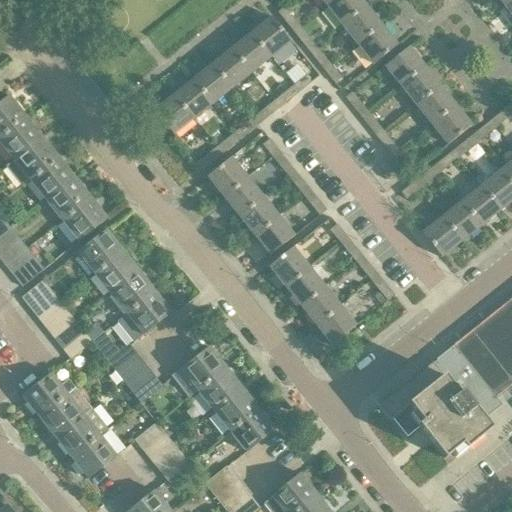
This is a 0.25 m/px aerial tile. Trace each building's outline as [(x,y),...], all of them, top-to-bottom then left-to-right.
[(320,0),(327,8),(336,0),(320,0)] [(336,0),(327,8),(342,27),(366,8),(359,0),(336,0)] [(511,0),(510,0),(503,6),(511,18),(511,0)] [(342,27),(357,47),(381,28),(366,8),(342,27)] [(284,9),(278,14),(288,27),(295,22),(284,9)] [(271,19),(252,35),(271,59),(290,43),(271,19)] [(381,28),(357,47),(373,67),(397,47),(381,28)] [(301,29),(294,35),(304,47),(310,41),(301,29)] [(252,35),(232,51),(251,75),(271,59),(252,35)] [(316,48),(309,54),(319,66),(326,61),(316,48)] [(384,68),(400,88),(424,69),(408,49),(384,68)] [(232,51),(213,66),(232,90),(251,75),(232,51)] [(213,66),(194,82),(212,106),(232,90),(213,66)] [(325,73),(334,85),(341,80),(331,68),(325,73)] [(400,88),(416,107),(440,88),(424,69),(400,88)] [(306,78),(293,88),(299,95),(311,85),(306,78)] [(194,82),(174,97),(193,121),(212,106),(194,82)] [(416,107),(431,127),(455,108),(440,88),(416,107)] [(286,94),(274,104),(279,110),(291,101),(292,101),(286,94)] [(352,94),(345,99),(356,112),(362,107),(352,94)] [(0,104),(0,138),(25,118),(9,97),(0,104)] [(193,121),(174,97),(154,113),(173,137),(193,121)] [(511,108),(510,106),(498,117),(503,123),(511,116),(511,108)] [(455,108),(431,127),(447,147),(471,128),(455,108)] [(267,109),(254,119),(260,126),(272,116),(267,109)] [(368,114),(361,119),(371,132),(378,126),(368,114)] [(0,138),(0,145),(13,161),(42,138),(25,118),(0,138)] [(489,124),(478,132),(484,139),(496,129),(490,122),(489,124)] [(247,125),(235,134),(240,141),(253,131),(247,125)] [(384,133),(377,139),(387,151),(394,145),(384,133)] [(23,187),(29,182),(58,159),(42,138),(13,161),(6,166),(23,187)] [(471,138),(459,148),(464,155),(476,145),(471,138)] [(228,140),(216,150),(221,157),(233,147),(228,140)] [(269,141),(262,146),(272,159),(279,153),(269,141)] [(392,158),(402,170),(409,165),(399,152),(392,158)] [(452,153),(439,163),(445,170),(457,160),(452,153)] [(209,155),(196,166),(201,172),(214,162),(209,155)] [(29,182),(45,202),(74,179),(58,159),(29,182)] [(207,179),(223,198),(247,179),(231,159),(207,179)] [(284,160),(278,166),(286,176),(287,178),(294,172),(284,160)] [(511,162),(499,173),(511,188),(511,162)] [(432,169),(420,179),(425,186),(438,176),(432,169)] [(511,188),(499,173),(480,189),(499,212),(511,202),(511,188)] [(45,202),(61,222),(90,199),(74,179),(45,202)] [(223,198),(238,218),(262,198),(247,179),(223,198)] [(300,179),(293,185),(303,197),(310,192),(300,179)] [(401,194),(406,201),(418,191),(413,184),(401,194)] [(480,189),(461,204),(480,228),(499,212),(480,189)] [(238,218),(254,237),(278,218),(262,198),(238,218)] [(90,199),(61,222),(78,243),(107,220),(90,199)] [(316,199),(309,205),(319,217),(326,212),(316,199)] [(461,204),(441,219),(460,243),(480,228),(461,204)] [(278,218),(254,237),(270,257),(293,238),(278,218)] [(0,220),(0,238),(11,230),(2,219),(0,220)] [(460,243),(441,219),(421,235),(440,259),(460,243)] [(337,226),(330,231),(340,243),(347,238),(337,226)] [(0,238),(0,256),(19,241),(11,230),(0,238)] [(106,231),(77,254),(93,275),(122,252),(106,231)] [(0,256),(0,261),(5,267),(27,250),(19,241),(0,256)] [(352,245),(346,250),(355,262),(355,263),(362,257),(352,245)] [(268,268),(284,288),(308,269),(292,249),(268,268)] [(5,267),(12,277),(34,259),(27,250),(5,267)] [(122,252),(93,275),(109,296),(138,273),(122,252)] [(34,259),(12,277),(21,288),(43,271),(34,259)] [(368,264),(361,270),(371,282),(378,277),(368,264)] [(284,288),(300,307),(324,288),(308,269),(284,288)] [(138,273),(109,296),(126,316),(155,293),(138,273)] [(20,299),(30,311),(51,293),(42,282),(20,299)] [(383,284),(376,289),(378,292),(386,301),(387,302),(394,296),(383,284)] [(300,307),(315,327),(339,308),(324,288),(300,307)] [(30,311),(37,320),(59,303),(51,293),(30,311)] [(126,316),(116,323),(133,344),(142,337),(145,335),(171,314),(155,293),(126,316)] [(478,414),(496,400),(511,386),(511,299),(432,364),(458,396),(462,393),(478,414)] [(37,320),(44,330),(66,312),(59,303),(37,320)] [(339,308),(315,327),(331,347),(355,327),(339,308)] [(44,330),(53,341),(75,323),(66,312),(44,330)] [(53,341),(62,352),(84,334),(75,323),(53,341)] [(84,334),(62,352),(70,361),(92,344),(84,334)] [(107,363),(115,373),(137,356),(129,346),(107,363)] [(189,399),(197,392),(226,369),(209,348),(172,378),(189,399)] [(115,373),(124,384),(146,367),(137,356),(115,373)] [(458,396),(432,364),(380,405),(407,438),(418,429),(444,461),(451,455),(455,460),(492,431),(478,414),(462,393),(458,396)] [(124,384),(132,395),(154,378),(146,367),(124,384)] [(197,392),(213,413),(242,390),(226,369),(197,392)] [(21,398),(38,419),(75,390),(68,381),(60,387),(50,375),(21,398)] [(154,378),(132,395),(140,405),(162,387),(154,378)] [(38,419),(54,440),(91,410),(75,390),(38,419)] [(213,413),(229,433),(258,410),(242,390),(213,413)] [(54,440),(70,460),(99,437),(107,431),(91,410),(54,440)] [(258,410),(229,433),(246,454),(275,431),(258,410)] [(134,442),(142,452),(164,434),(156,424),(134,442)] [(142,452),(150,463),(172,445),(164,434),(142,452)] [(99,437),(70,460),(87,481),(116,458),(99,437)] [(150,463),(159,474),(181,456),(172,445),(150,463)] [(181,456),(159,474),(167,484),(189,466),(181,456)] [(204,485),(212,495),(234,478),(226,468),(204,485)] [(268,511),(296,511),(316,496),(300,475),(263,505),(268,511)] [(212,495),(221,506),(243,489),(234,478),(212,495)] [(221,506),(225,511),(236,511),(252,500),(243,489),(221,506)] [(129,511),(169,511),(154,493),(129,511)] [(296,511),(329,511),(316,496),(296,511)] [(252,500),(236,511),(256,511),(259,510),(252,500)]
